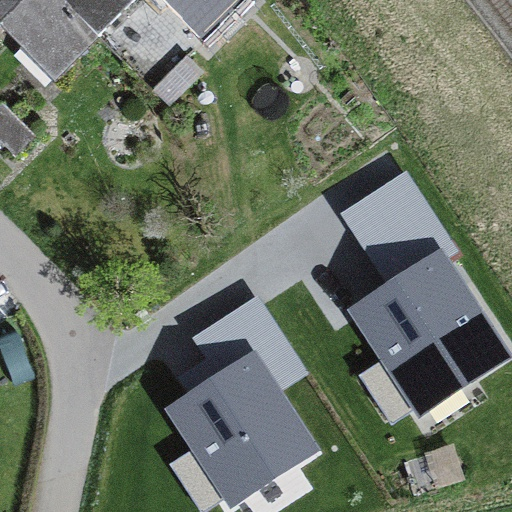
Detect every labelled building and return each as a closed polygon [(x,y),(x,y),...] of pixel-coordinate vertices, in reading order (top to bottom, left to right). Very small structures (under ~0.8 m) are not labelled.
[(98,38),(60,0),(0,0),(0,25),(5,21),(43,59),(57,45),(74,62),(98,38)] [(60,0),(98,38),(135,0),(170,0),(190,20),(205,5),(222,23),(244,0),(60,0)] [(0,107),(0,139),(16,155),(33,137),(2,106),(0,107)] [(511,357),(447,259),(460,250),(407,170),(340,213),(386,282),(346,308),(418,418),(511,357)] [(216,374),(164,407),(230,507),(320,449),(282,390),(308,373),(257,296),(192,338),(216,374)]
